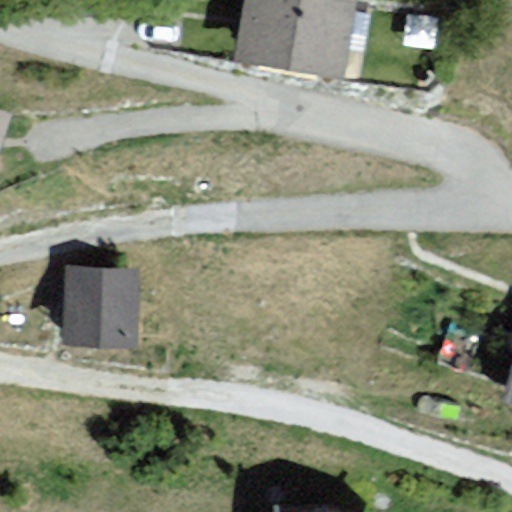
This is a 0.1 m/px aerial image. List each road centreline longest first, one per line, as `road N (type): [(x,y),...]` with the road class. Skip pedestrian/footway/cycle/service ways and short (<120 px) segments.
road 1 (residential): [(0,251),(169,222),(472,214),(504,198),(464,159),(0,36)]
road 2 (residential): [(511,484),(263,403),(0,371)]
